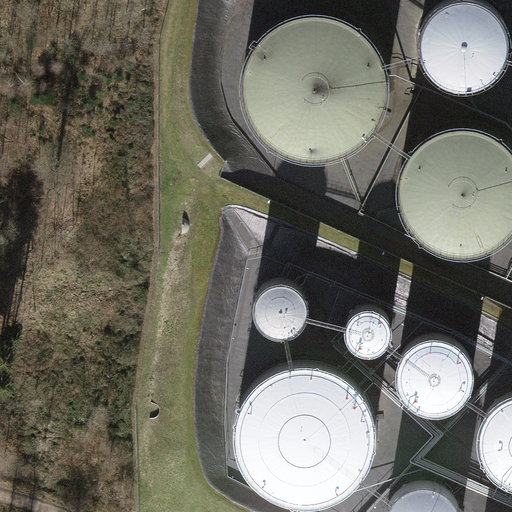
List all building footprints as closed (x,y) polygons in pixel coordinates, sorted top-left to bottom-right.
[(367,16),(347,1),(342,0),(285,0),(273,5),(254,22),(242,45),(238,70),(242,94),(254,115),(271,131),(293,141),(317,144),(340,139),(361,127),(377,109),(387,87),(389,62),(382,37),(367,16)] [(424,0),(424,1),(417,14),(415,28),(418,44),(426,58),(439,69),(455,74),(471,74),(486,68),(498,57),(507,43),(509,27),(507,13),(500,0),(424,0)] [(511,134),(505,125),(486,114),(465,110),(444,112),(424,121),(409,136),(399,155),(396,176),(400,198),(410,217),(427,231),(447,239),(469,241),(490,234),(508,222),(511,216),(511,134)] [(300,282),(295,275),(288,270),(280,267),(271,267),(263,270),(256,275),(251,283),(249,292),(250,302),(254,310),(260,317),(269,321),(278,321),(288,319),(295,313),(300,307),(303,298),(303,290),(300,282)] [(390,316),(388,309),(384,303),(378,299),(370,296),(363,296),(356,299),(350,303),(345,310),(343,318),(344,326),(348,334),(354,339),(361,343),(369,343),(377,341),(384,336),(388,330),(391,323),(390,316)] [(456,330),(445,325),(432,323),(420,325),(408,331),(399,340),(394,351),(392,364),(394,377),(402,389),(412,398),(425,403),(439,403),(452,398),(463,389),(470,377),(473,363),(471,351),(465,339),(456,330)] [(373,411),(362,388),(345,371),(323,360),(299,358),(275,363),(255,377),(240,396),(233,417),(233,440),(240,461),(253,479),(271,492),(293,499),(315,499),(337,492),(355,479),(369,458),(375,435),(373,411)] [(511,384),(499,391),(488,402),(481,415),(478,431),(482,447),(490,461),(503,472),(511,475),(511,384)] [(445,477),(433,471),(420,469),(407,471),(396,477),(386,486),(380,498),(378,510),(378,511),(461,511),(459,498),(454,486),(445,477)]
